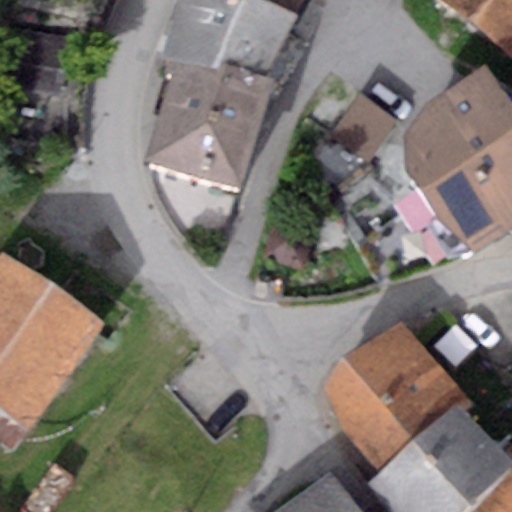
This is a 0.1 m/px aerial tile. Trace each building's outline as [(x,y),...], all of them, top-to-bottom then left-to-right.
[(267,75),(296,14),(256,0),(178,0),(159,57),(169,60),(267,75)] [(256,0),(296,14),(303,0),(256,0)] [(511,0),(440,0),(511,52),(511,0)] [(72,39),(18,32),(10,90),(64,97),(72,39)] [(275,78),(267,75),(169,60),(163,75),(171,75),(146,160),(244,185),(275,78)] [(406,136),(408,168),(467,256),(511,226),(511,105),(484,65),(427,103),(406,136)] [(371,173),(392,144),(359,120),(338,150),(371,173)] [(274,220),(261,255),(302,270),(314,234),(274,220)] [(102,324),(1,252),(0,253),(0,441),(12,450),(102,324)] [(400,322),(327,389),(342,425),(387,474),(461,406),(470,397),(400,322)] [(469,511),(511,472),(511,460),(506,454),(461,406),(387,474),(370,490),(390,511),(469,511)] [(511,511),(511,448),(506,454),(511,460),(511,472),(469,511),(511,511)] [(354,511),(328,475),(275,511),(354,511)]
